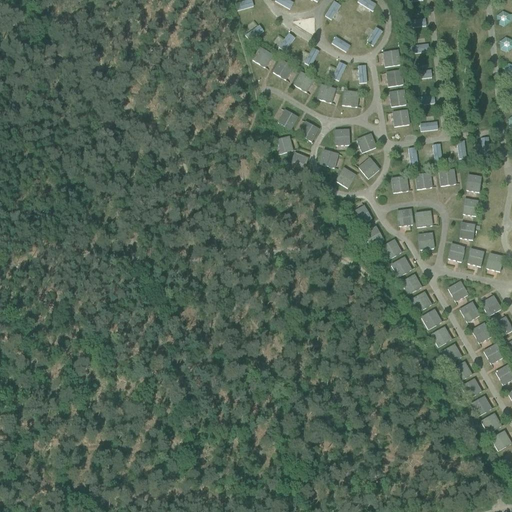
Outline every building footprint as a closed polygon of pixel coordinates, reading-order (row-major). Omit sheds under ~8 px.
[(288,11),(292,3),(285,0),(274,0),(273,3),(288,11)] [(364,0),(357,0),(355,4),(370,12),(374,5),(364,0)] [(234,4),(235,12),(252,9),(251,1),(234,4)] [(331,22),(339,6),(331,3),(324,18),(331,22)] [(425,20),(409,21),(409,29),(425,28),(425,20)] [(437,26),(438,34),(452,33),(452,25),(437,26)] [(258,26),(248,33),(253,39),(263,33),(258,26)] [(365,43),(372,47),(381,33),(374,28),(365,43)] [(288,34),(276,47),(283,52),(294,40),(288,34)] [(344,54),(349,47),(334,38),(330,45),(344,54)] [(410,48),(411,56),(423,54),(422,46),(410,48)] [(250,61),(265,69),(272,56),(257,49),(250,61)] [(310,68),(318,53),(310,49),(302,64),(310,68)] [(382,53),(384,89),(400,87),(398,52),(382,53)] [(284,82),(291,70),(278,62),(270,74),(284,82)] [(337,63),(329,79),(337,83),(345,67),(337,63)] [(356,67),(357,85),(366,85),(365,67),(356,67)] [(415,80),(431,80),(430,72),(415,73),(415,80)] [(299,73),(291,86),(304,94),(312,81),(299,73)] [(315,100),(331,104),(334,90),(318,86),(315,100)] [(390,112),(391,128),(407,127),(405,92),(387,93),(388,112),(390,112)] [(356,108),(357,93),(341,93),(340,107),(356,108)] [(432,105),(431,98),(417,99),(418,106),(432,105)] [(282,111),(275,124),(290,132),(297,119),(282,111)] [(310,144),(318,131),(304,122),(296,136),(310,144)] [(418,125),(419,133),(437,132),(436,124),(418,125)] [(332,131),(333,148),(348,147),(347,130),(332,131)] [(370,134),(355,141),(360,155),(375,149),(370,134)] [(288,137),(272,142),(277,157),(292,152),(288,137)] [(465,143),(456,143),(456,158),(465,158),(465,143)] [(440,146),(431,147),(433,163),(441,162),(440,146)] [(415,149),(406,150),(409,167),(417,166),(415,149)] [(318,166),(333,169),(336,155),(321,152),(318,166)] [(292,156),(290,171),(304,173),(306,157),(292,156)] [(368,159),(356,169),(367,181),(379,171),(368,159)] [(342,169),(333,182),(347,190),(355,177),(342,169)] [(438,188),(455,186),(454,171),(437,172),(438,188)] [(429,174),(412,177),(414,191),(431,189),(429,174)] [(464,193),(480,193),(481,177),(465,177),(464,193)] [(390,193),(406,193),(406,178),(390,179),(390,193)] [(461,216),(475,217),(476,201),(462,201),(461,216)] [(358,228),(371,220),(362,206),(349,214),(358,228)] [(396,227),(410,227),(410,211),(395,211),(396,227)] [(414,214),(415,229),(430,228),(430,213),(414,214)] [(458,240),(473,241),(474,225),(458,224),(458,240)] [(361,234),(368,249),(382,242),(375,227),(361,234)] [(418,252),(433,250),(431,234),(416,236),(418,252)] [(386,261),(400,254),(394,241),(379,248),(386,261)] [(445,260),(460,264),(464,249),(449,245),(445,260)] [(465,265),(480,269),(484,253),(469,250),(465,265)] [(488,254),(484,269),(498,273),(502,258),(488,254)] [(403,258),(389,266),(396,280),(411,272),(403,258)] [(414,275),(399,283),(407,297),(421,289),(414,275)] [(445,290),(453,304),(466,296),(459,282),(445,290)] [(423,293),(409,301),(417,315),(431,307),(423,293)] [(486,318),(500,312),(493,297),(479,303),(486,318)] [(457,311),(465,325),(479,317),(471,303),(457,311)] [(419,317),(426,332),(441,325),(434,310),(419,317)] [(491,325),(498,339),(511,333),(505,318),(491,325)] [(469,332),(476,345),(490,338),(482,324),(469,332)] [(429,336),(437,349),(451,341),(443,328),(429,336)] [(494,345),(481,352),(488,366),(502,359),(494,345)] [(453,346),(440,353),(448,366),(461,359),(453,346)] [(464,363),(451,369),(458,383),(470,376),(464,363)] [(511,375),(507,365),(493,373),(500,388),(511,381),(511,375)] [(461,385),(466,400),(480,395),(475,380),(461,385)] [(469,405),(477,419),(491,411),(483,397),(469,405)] [(493,415),(480,422),(487,435),(500,428),(493,415)] [(503,432),(490,439),(496,452),(510,446),(503,432)] [(511,457),(501,463),(508,478),(511,476),(511,457)]
